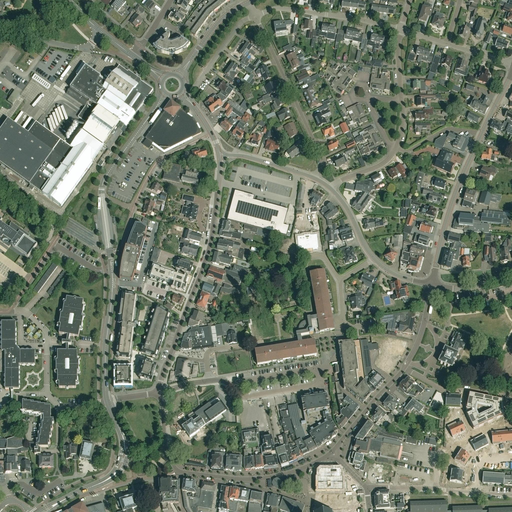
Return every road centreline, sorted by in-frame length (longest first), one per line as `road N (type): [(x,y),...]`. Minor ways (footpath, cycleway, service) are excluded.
road 1 (secondary): [(107,401),(112,274),(101,187),(165,93)]
road 2 (unclassified): [(219,157),(207,252),(159,393)]
road 3 (tertiary): [(159,393),(165,449),(177,473),(263,478),(331,452)]
road 4 (residential): [(255,16),(320,155),(314,177)]
road 5 (secondary): [(44,511),(118,469),(124,442),(107,401)]
road 6 (residential): [(401,29),(282,8),(255,16)]
road 7 (tertiary): [(432,285),(449,210),(476,145)]
road 8 (residential): [(511,495),(365,487)]
road 9 (residential): [(58,408),(46,394),(46,332),(27,313),(0,311)]
